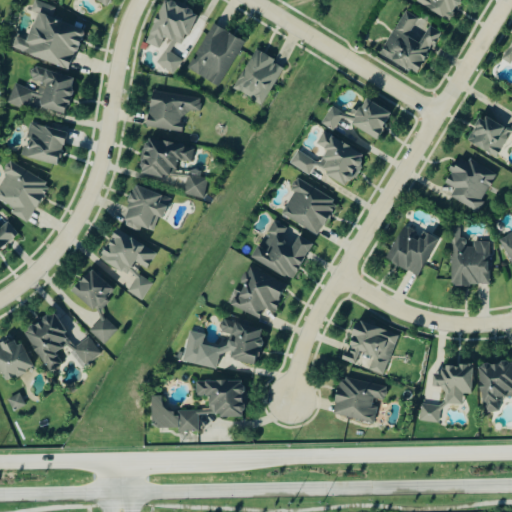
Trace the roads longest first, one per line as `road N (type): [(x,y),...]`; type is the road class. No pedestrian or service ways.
road 1 (secondary): [(511,457),(0,469)]
road 2 (secondary): [(130,494),(511,487)]
road 3 (residential): [(140,0),(86,209),(33,279),(0,302)]
road 4 (residential): [(439,113),(313,321),(292,402)]
road 5 (residential): [(253,0),(439,113)]
road 6 (residential): [(511,321),(428,322),(339,278)]
road 7 (residential): [(507,0),(439,113)]
